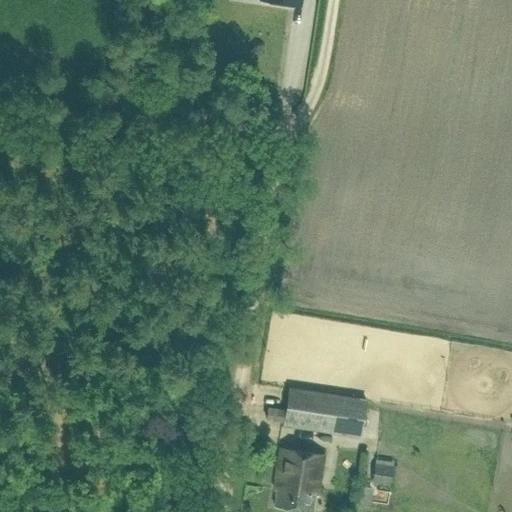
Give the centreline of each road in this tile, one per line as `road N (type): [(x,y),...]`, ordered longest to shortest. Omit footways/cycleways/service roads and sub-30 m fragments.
road 1 (track): [(211,511),(269,125)]
road 2 (track): [(269,125),(289,122),(317,77),(329,0)]
